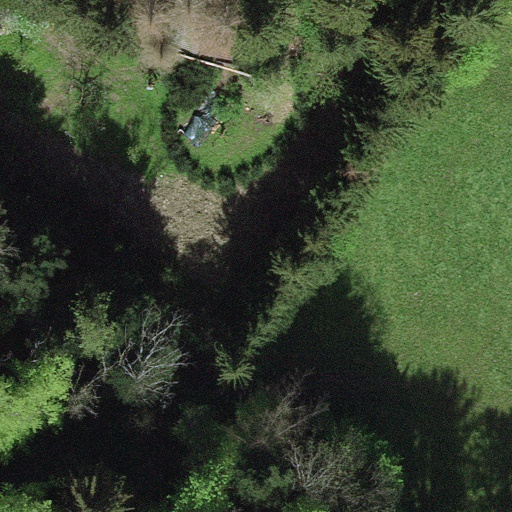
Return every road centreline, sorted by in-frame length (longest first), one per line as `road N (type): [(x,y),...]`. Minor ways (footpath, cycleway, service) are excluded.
road 1 (track): [(195,400),(0,221)]
road 2 (track): [(195,400),(320,511)]
